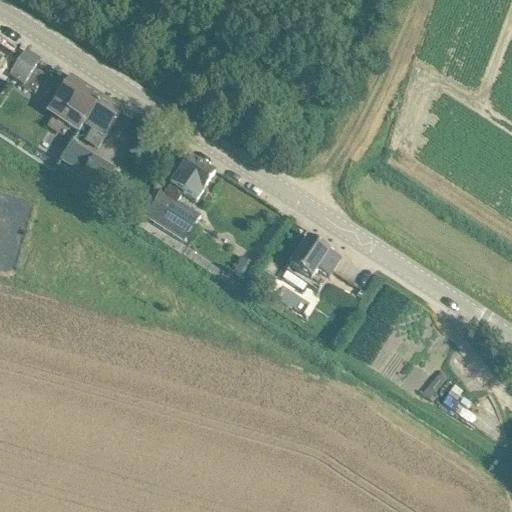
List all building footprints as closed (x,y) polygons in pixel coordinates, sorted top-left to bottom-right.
[(10,57),(0,50),(0,74),(6,78),(17,61),(10,57)] [(23,88),(39,62),(25,54),(9,79),(23,88)] [(44,66),(31,79),(48,96),(61,83),(44,66)] [(77,136),(83,128),(101,99),(71,79),(57,101),(47,117),(71,132),(77,136)] [(97,150),(122,112),(101,99),(83,128),(93,134),(91,138),(89,137),(85,143),(97,150)] [(104,189),(115,171),(73,146),(62,164),(104,189)] [(196,203),(215,174),(188,157),(166,191),(180,200),(183,195),(196,203)] [(153,204),(163,187),(159,184),(143,209),(141,207),(134,218),(142,222),(144,219),(153,204)] [(153,204),(144,219),(183,244),(192,229),(200,217),(178,203),(180,200),(166,191),(164,194),(162,193),(154,204),(153,204)] [(307,240),(289,269),(310,283),(308,287),(319,295),(328,281),(341,261),(307,240)] [(482,393),(496,380),(472,357),(459,370),(482,393)] [(478,407),(471,416),(484,426),(492,417),(478,407)]
